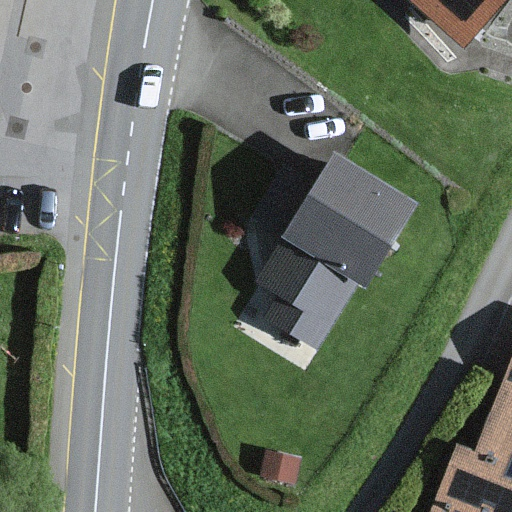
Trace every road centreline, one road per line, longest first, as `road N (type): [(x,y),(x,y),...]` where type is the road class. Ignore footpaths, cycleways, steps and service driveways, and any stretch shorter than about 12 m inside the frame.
road 1 (secondary): [(96,511),(112,299),(153,0)]
road 2 (residential): [(358,511),(432,406),(511,254)]
